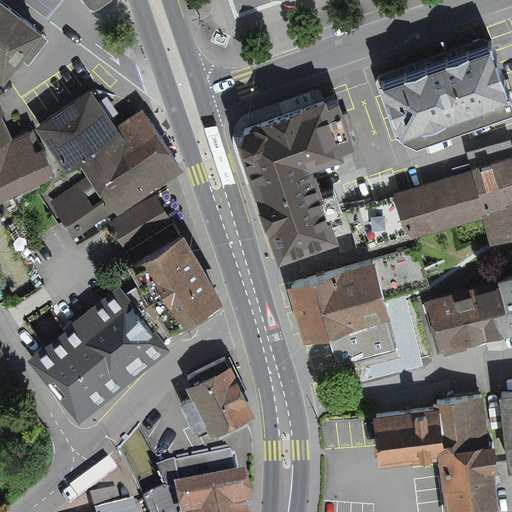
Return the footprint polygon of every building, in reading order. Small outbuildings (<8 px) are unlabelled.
[(0,0),(0,70),(5,74),(39,29),(45,22),(15,0),(0,0)] [(48,36),(39,29),(5,74),(0,70),(0,78),(7,80),(23,59),(29,62),(48,36)] [(381,74),(403,135),(418,143),(511,109),(511,91),(492,35),(381,74)] [(91,82),(34,121),(66,168),(82,157),(91,171),(50,199),(74,234),(116,207),(118,210),(185,165),(143,104),(117,121),(91,82)] [(238,131),(279,253),(339,233),(316,165),(309,168),(307,160),(343,148),(341,142),(355,138),(340,94),(328,98),(326,91),(243,119),(238,131)] [(0,203),(3,212),(19,205),(12,189),(56,170),(41,136),(39,137),(33,123),(12,131),(2,110),(0,111),(0,203)] [(448,163),(450,172),(473,165),(472,162),(511,150),(511,135),(466,148),(469,157),(448,163)] [(450,172),(394,189),(395,193),(348,207),(359,249),(483,214),(491,240),(511,234),(511,150),(472,162),(473,165),(450,172)] [(156,190),(108,220),(132,257),(179,228),(156,190)] [(142,307),(165,336),(175,329),(173,324),(224,294),(184,226),(179,228),(132,257),(129,258),(143,280),(139,283),(151,303),(142,307)] [(287,278),(303,335),(331,328),(333,336),(369,326),(367,317),(391,310),(386,294),(430,281),(419,244),(376,256),(375,253),(287,278)] [(511,267),(497,271),(498,278),(424,298),(437,348),(444,346),(445,350),(468,344),(467,340),(502,331),(501,327),(511,324),(511,267)] [(28,355),(80,419),(171,345),(165,336),(142,307),(119,280),(53,334),(28,355)] [(195,425),(199,434),(210,429),(211,430),(256,408),(232,359),(187,380),(193,393),(180,399),(193,426),(195,425)] [(508,450),(510,464),(511,463),(511,386),(501,387),(505,426),(508,450)] [(433,395),(434,402),(440,452),(447,511),(500,511),(495,464),(498,463),(497,451),(495,436),(490,437),(489,428),(484,389),(433,395)] [(374,409),(380,460),(440,452),(434,402),(374,409)] [(495,436),(497,451),(508,450),(505,426),(489,428),(490,437),(495,436)] [(248,511),(248,509),(252,508),(246,475),(241,476),(236,449),(167,464),(157,469),(166,491),(157,494),(144,500),(148,511),(248,511)] [(96,511),(138,511),(135,500),(122,504),(117,488),(92,495),(96,511)]
